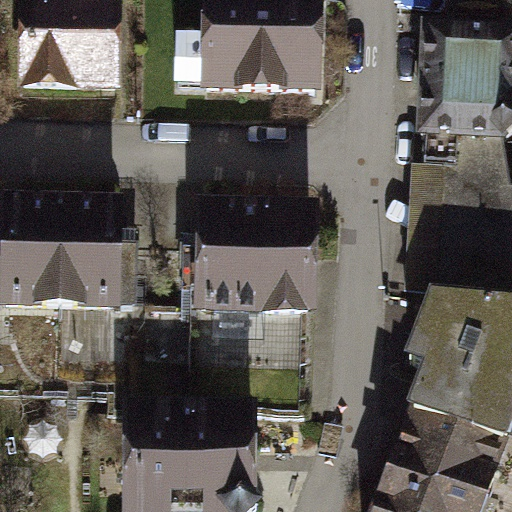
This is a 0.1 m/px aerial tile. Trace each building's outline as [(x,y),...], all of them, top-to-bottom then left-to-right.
[(21,0),(19,93),(111,95),(113,0),(21,0)] [(206,0),(202,89),(309,94),(313,0),(206,0)] [(414,411),(376,511),(511,511),(511,443),(505,442),(511,424),(511,191),(509,192),(498,146),(511,130),(511,127),(511,37),(420,31),(420,50),(415,167),(434,169),(428,301),(406,370),(424,380),(414,411)] [(0,305),(133,308),(134,254),(123,254),(111,253),(111,217),(3,217),(3,249),(0,249),(0,305)] [(170,317),(303,317),(303,226),(250,223),(200,222),(201,256),(171,253),(170,317)] [(126,424),(124,511),(244,511),(245,451),(245,423),(126,424)]
